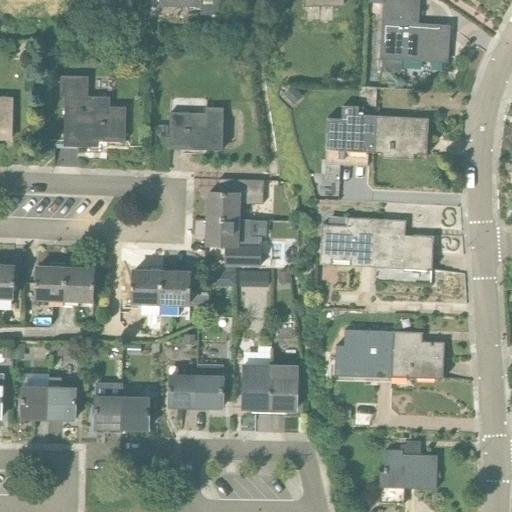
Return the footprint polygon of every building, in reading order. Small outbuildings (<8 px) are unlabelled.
[(402,59),(446,62),(448,27),(417,26),(418,0),(412,0),(385,0),(381,72),(401,73),(402,59)] [(130,50),(111,50),(111,65),(130,65),(130,50)] [(96,97),(83,97),(83,80),(65,79),(64,147),(89,148),(89,142),(125,142),(126,108),(96,107),(96,97)] [(292,86),(283,94),(294,106),(303,97),(292,86)] [(0,139),(11,140),(12,100),(0,99),(0,139)] [(375,153),(377,116),(359,115),(359,107),(343,107),(342,120),(328,119),(326,151),(375,153)] [(169,150),(222,151),(223,109),(206,108),(206,114),(170,113),(169,150)] [(377,116),(375,153),(382,154),(382,158),(415,160),(415,155),(427,156),(429,119),(428,119),(427,123),(404,121),(404,118),(377,116)] [(168,125),(158,125),(158,138),(168,138),(168,125)] [(263,205),(263,181),(219,180),(218,193),(209,193),(208,220),(238,221),(238,204),(263,205)] [(346,227),(347,219),(329,217),(328,226),(346,227)] [(377,220),(347,219),(346,227),(328,226),(322,226),(321,254),(332,255),(332,260),(376,263),(377,220)] [(237,236),(238,221),(208,220),(207,246),(236,247),(236,260),(261,261),(262,237),(237,236)] [(377,220),(376,263),(390,263),(390,269),(432,271),(433,237),(413,236),(413,238),(405,237),(406,222),(377,220)] [(298,263),(295,254),(287,257),(290,266),(298,263)] [(0,298),(13,299),(14,267),(0,266),(0,298)] [(65,301),(66,269),(38,268),(37,300),(65,301)] [(93,302),(94,270),(66,269),(65,301),(93,302)] [(160,316),(162,272),(134,271),(133,303),(142,303),(142,315),(160,316)] [(189,305),(190,273),(162,272),(161,304),(189,305)] [(253,272),(241,272),(240,288),(253,288),(253,272)] [(276,272),(276,285),(286,285),(286,272),(276,272)] [(317,311),(317,321),(332,321),(333,311),(317,311)] [(391,378),(393,332),(345,330),(344,346),(336,345),(336,363),(348,364),(347,376),(391,378)] [(393,332),(391,378),(392,378),(392,372),(408,373),(407,378),(444,379),(445,343),(431,342),(431,344),(422,344),(423,333),(393,332)] [(195,335),(183,335),(183,344),(194,344),(195,335)] [(100,350),(100,345),(95,342),(89,345),(89,352),(95,354),(100,350)] [(25,345),(13,345),(13,347),(13,360),(25,360),(25,345)] [(140,345),(123,345),(123,356),(139,357),(140,345)] [(13,347),(1,347),(1,362),(13,362),(13,360),(13,347)] [(270,410),(271,356),(244,356),(244,378),(243,409),(270,410)] [(223,408),(223,378),(223,366),(197,365),(197,377),(196,408),(223,408)] [(298,366),(272,365),(271,365),(270,410),(296,410),(298,366)] [(196,408),(197,377),(170,377),(169,407),(196,408)] [(76,390),(65,389),(61,378),(49,378),(49,389),(48,419),(75,420),(76,390)] [(122,434),(122,398),(123,383),(96,383),(95,427),(93,427),(93,433),(122,434)] [(48,419),(49,389),(22,388),(22,419),(48,419)] [(149,399),(122,398),(122,434),(149,435),(149,399)] [(438,456),(420,455),(420,446),(402,445),(402,450),(385,450),(384,472),(379,472),(379,488),(379,504),(404,505),(405,489),(437,490),(438,456)]
